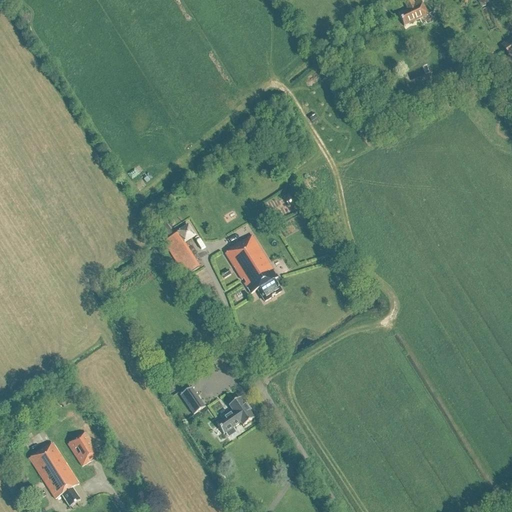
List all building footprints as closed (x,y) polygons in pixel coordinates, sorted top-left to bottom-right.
[(401,0),(407,11),(399,15),(404,27),(428,16),(421,1),(414,4),(412,0),(401,0)] [(511,37),(500,46),(509,59),(511,57),(511,37)] [(243,241),(240,243),(230,249),(232,251),(225,255),(250,295),(257,291),(264,303),(281,292),(274,280),(278,278),(252,236),(247,238),(248,239),(243,241)] [(224,280),(230,276),(227,271),(221,275),(224,280)] [(216,369),(226,362),(219,352),(209,359),(216,369)] [(77,401),(69,389),(56,398),(65,410),(77,401)] [(193,416),(204,409),(191,389),(180,397),(193,416)] [(243,428),(254,420),(240,399),(229,407),(233,413),(215,425),(223,436),(240,424),(243,428)] [(28,431),(20,437),(23,442),(32,436),(28,431)] [(83,468),(99,457),(85,435),(68,446),(83,468)] [(60,498),(63,503),(67,509),(79,502),(72,490),(78,486),(51,444),(28,458),(54,501),(60,498)] [(7,488),(13,497),(19,494),(13,484),(7,488)] [(83,485),(73,491),(80,503),(90,496),(83,485)]
